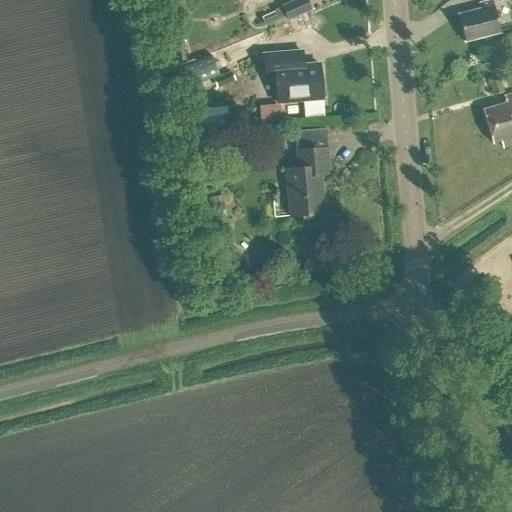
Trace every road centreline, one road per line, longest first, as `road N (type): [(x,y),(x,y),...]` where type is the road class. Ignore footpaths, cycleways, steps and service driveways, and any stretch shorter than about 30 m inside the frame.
road 1 (unclassified): [(0,393),(262,329),(420,306)]
road 2 (tertiary): [(420,306),(393,0)]
road 3 (tertiary): [(464,511),(437,419),(420,306)]
